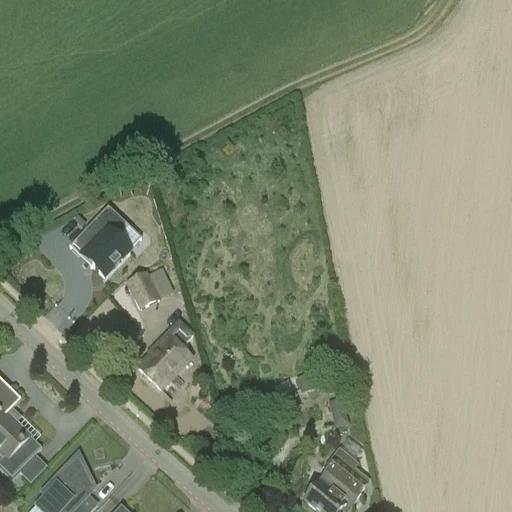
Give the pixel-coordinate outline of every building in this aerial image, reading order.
[(108,211),(72,249),(82,258),(81,260),(79,261),(91,272),(92,271),(104,282),(130,255),(129,254),(118,243),(128,233),(129,231),(108,211)] [(146,275),(125,285),(140,314),(161,303),(146,275)] [(191,362),(181,353),(195,338),(180,323),(149,356),(150,357),(137,371),(161,394),(191,362)] [(0,459),(2,461),(0,463),(0,470),(11,482),(18,475),(34,458),(41,452),(35,446),(29,440),(30,439),(16,427),(7,417),(12,412),(21,403),(0,382),(0,459)] [(332,418),(343,415),(340,403),(328,407),(332,418)] [(318,486),(303,504),(312,511),(350,511),(361,499),(360,498),(370,486),(354,473),(358,468),(343,456),(338,452),(324,469),(328,473),(318,486)] [(94,492),(77,458),(41,496),(44,499),(34,510),(36,511),(93,511),(96,509),(87,499),(94,492)]
